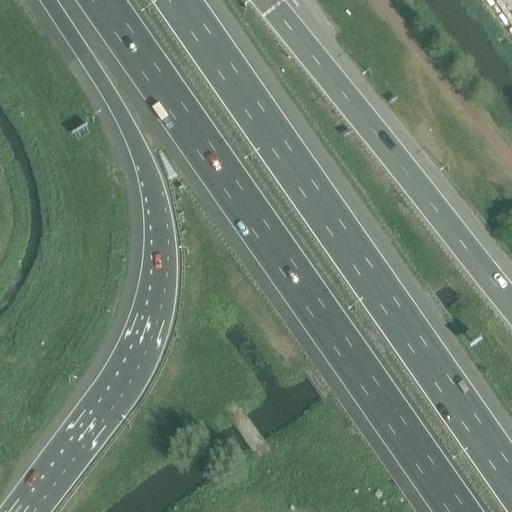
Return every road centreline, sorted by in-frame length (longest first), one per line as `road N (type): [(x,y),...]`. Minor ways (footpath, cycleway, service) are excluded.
road 1 (motorway): [(97,0),(456,511)]
road 2 (motorway): [(511,484),(176,0)]
road 3 (motorway): [(47,0),(135,140),(159,200),(161,260),(130,361),(36,498)]
road 4 (motorway): [(511,306),(266,0)]
